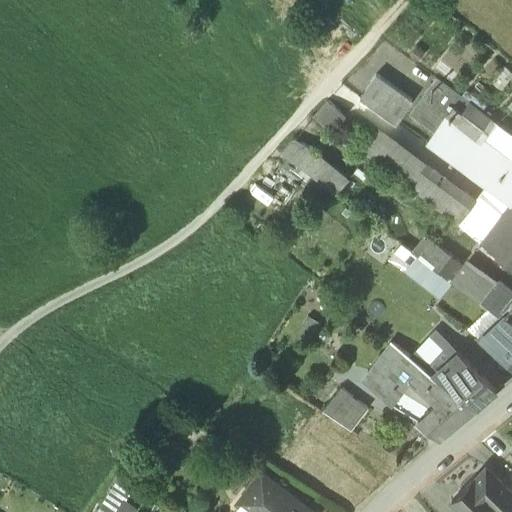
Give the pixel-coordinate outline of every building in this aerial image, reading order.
[(511,60),(496,79),(509,89),(511,84),(511,60)] [(412,99),(376,73),(359,96),(396,122),(412,99)] [(469,102),(435,77),(410,113),(434,131),(447,113),(455,119),(461,112),(469,102)] [(318,116),(334,129),(347,113),(331,100),(318,116)] [(489,118),(469,102),(461,112),(481,129),(489,118)] [(511,163),(476,136),(481,129),(461,112),(455,119),(447,113),(434,131),(426,143),(487,188),(509,204),(511,206),(511,163)] [(511,134),(489,118),(481,129),(476,136),(511,163),(511,134)] [(398,141),(372,122),(355,147),(379,165),(398,141)] [(284,154),(288,157),(310,175),(335,196),(351,177),(309,143),(305,148),(295,140),(284,154)] [(425,161),(398,141),(379,165),(406,185),(425,161)] [(310,175),(288,157),(279,168),(301,186),(310,175)] [(425,161),(406,185),(433,205),(452,180),(435,168),(425,161)] [(464,189),(452,180),(433,205),(459,224),(480,196),(470,189),(464,189)] [(487,188),(480,196),(502,213),(509,204),(487,188)] [(480,196),(459,224),(481,241),(502,213),(480,196)] [(511,206),(509,204),(502,213),(481,241),(511,264),(511,206)] [(425,233),(411,250),(417,256),(424,262),(437,272),(451,255),(425,233)] [(411,250),(402,245),(395,253),(410,264),(417,256),(411,250)] [(462,265),(451,255),(437,272),(437,271),(449,281),(462,265)] [(511,307),(511,295),(467,260),(462,265),(449,281),(451,283),(481,305),(500,320),(504,316),(511,307)] [(437,272),(424,262),(414,276),(440,296),(451,283),(449,281),(437,271),(437,272)] [(500,320),(480,339),(497,351),(509,340),(511,336),(511,321),(504,316),(500,320)] [(511,343),(509,340),(497,351),(497,352),(511,366),(511,343)] [(443,344),(426,360),(438,371),(454,355),(455,355),(443,344)] [(391,346),(378,363),(387,372),(401,353),(391,346)] [(418,367),(401,353),(387,372),(373,391),(391,404),(400,392),(409,380),(418,367)] [(454,355),(438,371),(449,382),(465,366),(454,355)] [(387,372),(378,363),(363,384),(373,391),(387,372)] [(465,366),(449,382),(477,407),(494,392),(466,364),(465,366)] [(449,388),(419,365),(418,367),(409,380),(436,400),(449,388)] [(476,408),(449,388),(436,400),(441,404),(432,412),(420,423),(440,438),(476,408)] [(367,409),(342,390),(324,414),(350,431),(367,409)] [(400,392),(391,404),(396,408),(405,396),(400,392)] [(432,412),(405,396),(396,408),(420,423),(432,412)] [(143,451),(137,462),(155,474),(162,463),(143,451)] [(511,511),(511,494),(510,493),(486,469),(476,480),(499,503),(493,510),(495,511),(511,511)] [(308,511),(261,475),(245,495),(263,509),(260,511),(308,511)] [(474,478),(451,501),(461,511),(495,511),(493,510),(499,503),(476,480),(474,478)] [(232,511),(260,511),(263,509),(245,495),(232,511)] [(124,501),(116,511),(135,511),(137,509),(124,501)]
